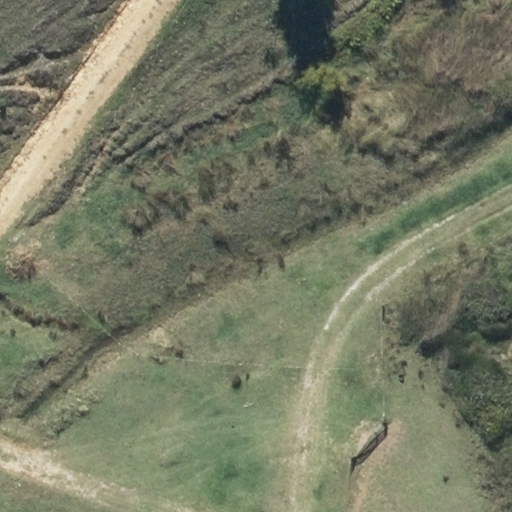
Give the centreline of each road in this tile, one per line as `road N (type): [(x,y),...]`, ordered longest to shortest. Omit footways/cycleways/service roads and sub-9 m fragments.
road 1 (track): [(308,511),(335,338),(511,208)]
road 2 (track): [(0,263),(74,103),(146,0)]
road 3 (track): [(198,511),(106,472),(19,415),(0,384)]
